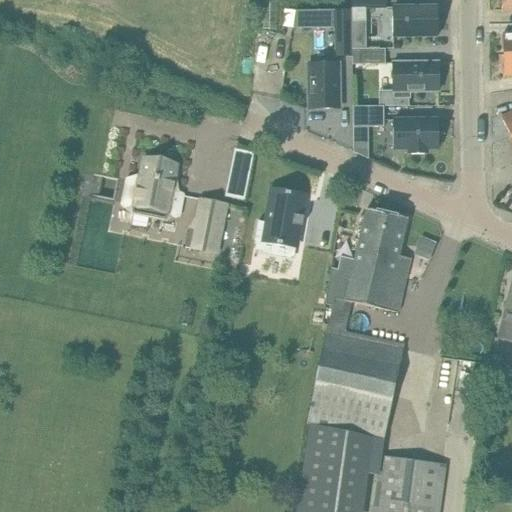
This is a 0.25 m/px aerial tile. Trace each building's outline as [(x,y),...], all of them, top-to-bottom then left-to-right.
[(257,0),(257,21),(275,20),(273,0),(257,0)] [(351,9),(351,21),(366,21),(366,9),(386,8),(385,0),(351,0),(352,9),(351,9)] [(511,0),(502,0),(502,13),(511,13),(511,0)] [(437,7),(392,8),(393,37),(437,36),(437,7)] [(350,10),(335,11),(336,56),(350,56),(350,49),(350,20),(350,10)] [(295,11),(293,27),(304,27),(304,11),(295,11)] [(503,55),(511,54),(511,33),(503,33),(503,55)] [(351,49),(352,65),(385,65),(385,49),(351,49)] [(511,54),(503,55),(503,76),(511,76),(511,54)] [(410,92),(438,92),(438,63),(393,63),(393,99),(410,99),(410,92)] [(309,65),(309,109),(338,109),(338,64),(309,65)] [(352,107),(353,127),(384,127),(383,106),(352,107)] [(510,137),(511,136),(511,112),(501,117),(510,137)] [(427,149),(438,149),(438,120),(393,120),(393,149),(408,149),(408,154),(427,154),(427,149)] [(367,146),(353,146),(353,152),(367,159),(367,146)] [(246,200),(258,152),(238,147),(226,195),(246,200)] [(122,203),(179,214),(183,196),(171,194),(177,166),(160,161),(143,159),(138,183),(126,180),(122,203)] [(258,221),(255,240),(256,240),(295,247),(296,247),(299,226),(302,227),(302,225),(299,224),(300,218),(303,219),(304,217),(301,216),(304,196),(272,190),(266,222),(258,221)] [(185,248),(216,254),(226,205),(200,199),(195,228),(190,227),(185,248)] [(331,268),(325,305),(333,306),(334,300),(351,304),(361,307),(385,213),(366,209),(355,260),(340,257),(337,270),(331,268)] [(385,213),(361,307),(398,315),(410,259),(399,256),(407,218),(385,213)] [(422,237),(417,254),(432,259),(437,241),(422,237)] [(511,284),(510,294),(498,338),(511,341),(511,284)] [(309,424),(297,511),(359,511),(368,455),(371,438),(383,441),(404,347),(345,334),(351,304),(334,300),(333,306),(330,318),(314,388),(306,423),(309,424)] [(499,371),(502,357),(490,355),(484,387),(502,390),(506,372),(499,371)] [(454,426),(470,427),(472,383),(455,383),(454,426)] [(439,511),(446,466),(381,457),(373,511),(439,511)]
